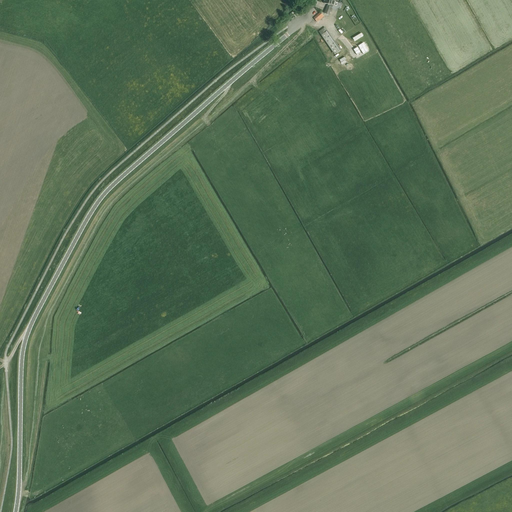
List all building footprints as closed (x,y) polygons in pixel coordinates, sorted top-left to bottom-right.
[(332,7),(327,6),(324,13),(329,15),(332,7)] [(317,22),(324,17),(320,13),(313,18),(317,22)] [(350,18),(344,22),(353,37),(358,33),(350,18)] [(330,30),(321,35),(333,54),(341,49),(330,30)] [(315,36),(319,44),(324,41),(319,33),(315,36)] [(363,42),(358,45),(363,53),(368,50),(363,42)]
